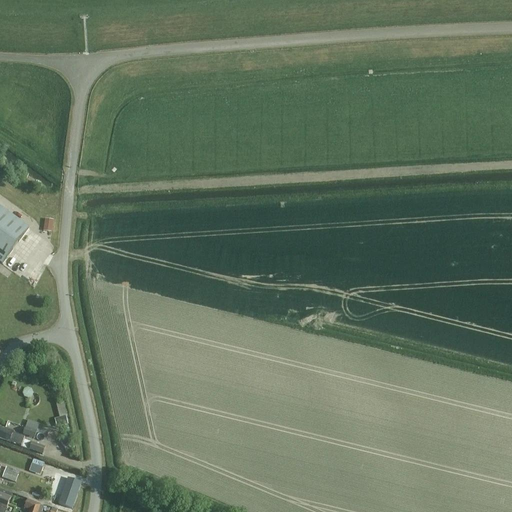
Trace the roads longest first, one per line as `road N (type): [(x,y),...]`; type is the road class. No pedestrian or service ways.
road 1 (unclassified): [(86,58),(511,29)]
road 2 (unclassified): [(69,331),(62,258),(86,58)]
road 3 (unclassified): [(92,511),(95,440),(69,331)]
